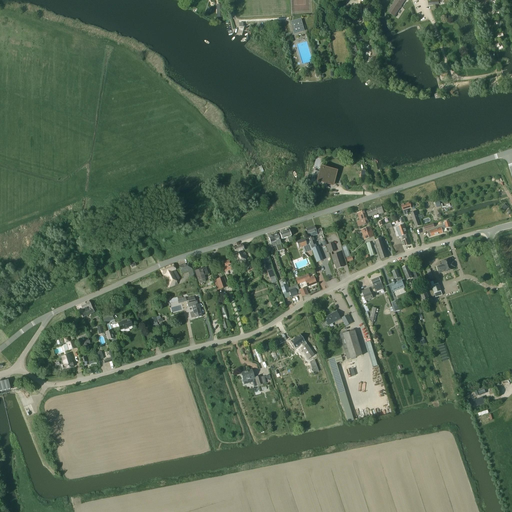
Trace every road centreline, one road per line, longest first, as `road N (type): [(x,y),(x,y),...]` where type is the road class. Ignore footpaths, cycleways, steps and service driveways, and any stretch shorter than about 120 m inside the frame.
road 1 (unclassified): [(18,368),(59,384),(268,331),(353,279),(488,232)]
road 2 (tertiary): [(47,315),(163,263),(511,152)]
